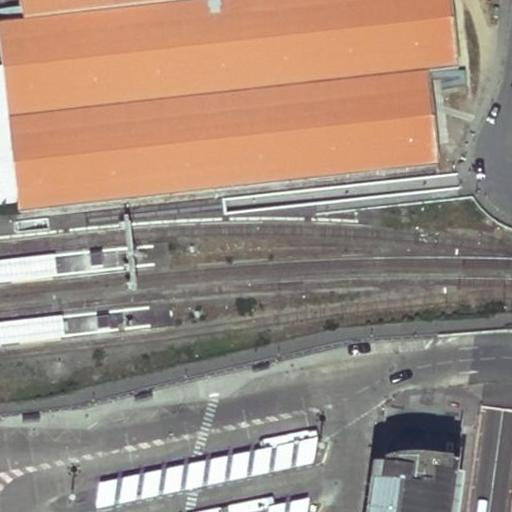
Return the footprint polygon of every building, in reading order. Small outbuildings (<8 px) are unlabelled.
[(33,16),(0,20),(0,56),(18,215),(436,168),(429,74),(458,69),(451,0),(257,0),(260,23),(89,43),(86,11),(33,16)] [(28,0),(33,16),(86,11),(146,4),(183,0),(28,0)] [(183,0),(146,4),(86,11),(89,43),(260,23),(257,0),(183,0)] [(0,281),(56,276),(54,257),(0,262),(0,281)] [(0,324),(0,344),(65,337),(62,317),(0,324)] [(312,447),(95,486),(96,493),(98,504),(315,465),(312,447)] [(458,511),(462,480),(457,479),(458,466),(452,466),(453,463),(431,460),(407,460),(383,463),(382,469),(377,468),(371,468),(365,511),(458,511)]
